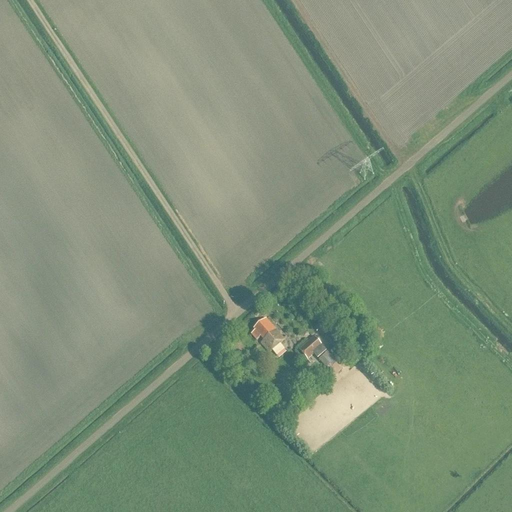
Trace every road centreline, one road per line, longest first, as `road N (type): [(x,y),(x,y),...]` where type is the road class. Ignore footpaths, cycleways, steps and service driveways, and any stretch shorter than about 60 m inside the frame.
road 1 (unclassified): [(8,511),(511,75)]
road 2 (track): [(235,316),(28,0)]
